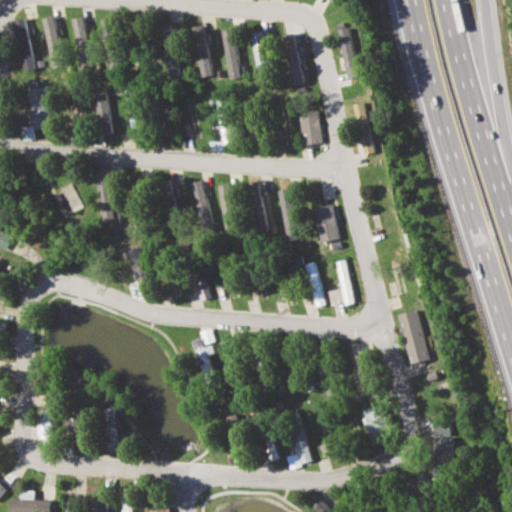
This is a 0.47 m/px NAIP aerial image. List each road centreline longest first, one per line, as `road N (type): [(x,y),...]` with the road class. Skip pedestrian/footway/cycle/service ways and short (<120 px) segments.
road 1 (residential): [(349,165),(28,148),(1,128),(1,30),(19,0),(314,14)]
road 2 (residential): [(384,325),(355,331),(171,317),(87,285),(42,283),(24,317),(24,452),(45,462),(191,473)]
road 3 (residential): [(314,14),(384,325),(416,428),(387,463)]
road 4 (motorway): [(402,0),(511,365)]
road 5 (motorway): [(511,254),(437,0)]
road 6 (motorway): [(511,229),(472,0)]
road 7 (residential): [(191,473),(341,480),(387,463)]
